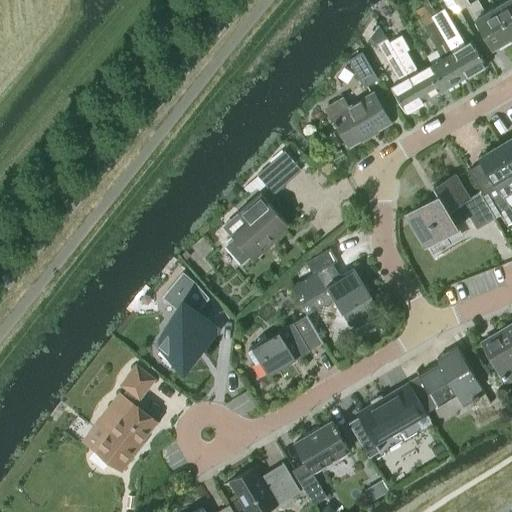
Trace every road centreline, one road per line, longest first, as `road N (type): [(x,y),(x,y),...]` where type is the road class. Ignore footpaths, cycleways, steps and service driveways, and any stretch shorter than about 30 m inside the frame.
road 1 (unclassified): [(0,281),(235,0)]
road 2 (residential): [(428,327),(382,247),(383,167),(511,89)]
road 3 (residential): [(206,434),(248,436),(428,327)]
